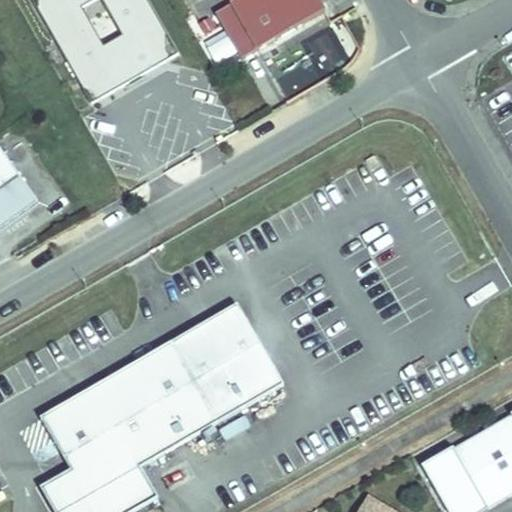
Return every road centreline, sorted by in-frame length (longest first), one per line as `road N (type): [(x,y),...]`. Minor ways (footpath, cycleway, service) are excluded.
road 1 (residential): [(421,61),(0,306)]
road 2 (residential): [(421,61),(511,213)]
